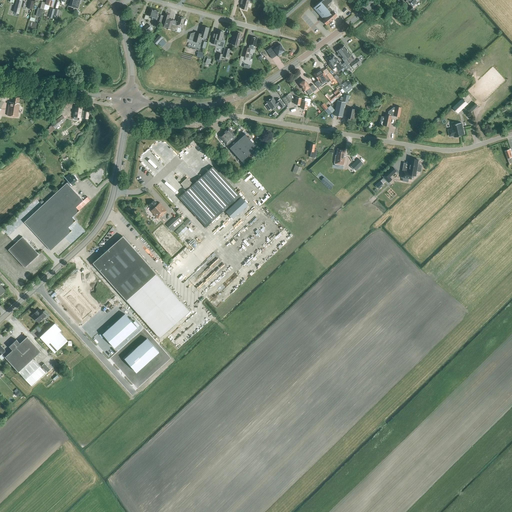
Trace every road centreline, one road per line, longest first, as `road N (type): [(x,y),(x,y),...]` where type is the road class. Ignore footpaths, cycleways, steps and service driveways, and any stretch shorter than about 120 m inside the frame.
road 1 (unclassified): [(511,133),(444,150),(230,115),(155,129),(125,126)]
road 2 (secondary): [(147,103),(211,105),(251,91),(376,0)]
road 3 (unknown): [(121,231),(169,277),(211,243),(176,205),(164,177),(128,195),(112,191)]
road 4 (tertiary): [(0,320),(99,224),(125,126)]
road 5 (unclassified): [(275,33),(152,0)]
